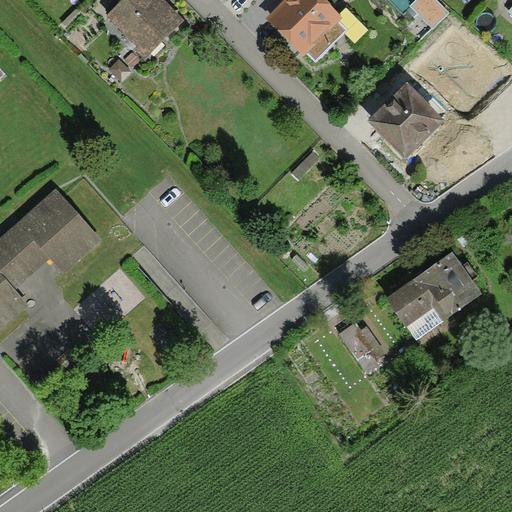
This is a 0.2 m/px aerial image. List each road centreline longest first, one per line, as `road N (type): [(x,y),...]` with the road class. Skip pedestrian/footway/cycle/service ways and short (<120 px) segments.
road 1 (residential): [(419,227),(16,511)]
road 2 (residential): [(419,227),(196,0)]
road 3 (unknown): [(266,334),(141,202)]
